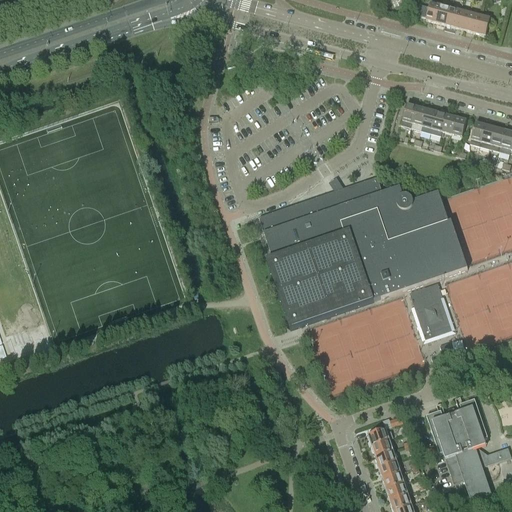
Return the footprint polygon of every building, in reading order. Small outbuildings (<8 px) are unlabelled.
[(426,22),(436,25),(440,7),(430,5),(426,22)] [(450,10),(440,7),(436,25),(446,27),(450,10)] [(460,13),(450,10),(446,27),(455,30),(460,13)] [(470,15),(460,13),(455,30),(465,33),(470,15)] [(480,18),(470,15),(465,33),(475,35),(480,18)] [(490,20),(480,18),(475,35),(485,38),(490,20)] [(402,123),(412,126),(417,109),(407,106),(402,123)] [(427,112),(417,109),(412,126),(422,129),(427,112)] [(431,136),(436,115),(427,112),(422,129),(421,134),(431,136)] [(440,139),(442,134),(446,117),(436,115),(431,136),(440,139)] [(456,120),(446,117),(442,134),(452,137),(456,120)] [(466,123),(456,120),(452,137),(462,139),(466,123)] [(480,149),(486,128),(475,125),(469,147),(480,149)] [(489,152),(495,130),(486,128),(480,149),(489,152)] [(499,155),(505,133),(495,130),(489,152),(499,155)] [(511,152),(511,147),(511,134),(505,133),(499,155),(509,158),(511,152)] [(328,202),(326,197),(259,220),(272,260),(266,262),(290,332),(310,325),(467,272),(451,224),(448,224),(438,195),(413,203),(412,202),(411,201),(410,200),(409,199),(408,199),(407,198),(405,198),(404,198),(403,199),(400,189),(382,195),(377,180),(366,183),(367,185),(345,193),(343,191),(328,202)] [(450,329),(447,321),(445,322),(439,305),(437,305),(436,302),(442,300),(438,286),(409,296),(425,344),(437,340),(435,333),(445,330),(450,329)] [(438,414),(426,419),(439,457),(443,455),(454,487),(464,483),(472,508),(493,501),(482,470),(511,460),(508,451),(487,458),(478,451),(486,448),(483,442),(487,440),(486,435),(482,425),(474,402),(462,406),(460,407),(457,408),(459,412),(445,417),(443,413),(441,414),(438,414)] [(389,423),(391,429),(403,426),(401,420),(389,423)] [(369,444),(371,449),(391,442),(387,431),(377,435),(376,433),(368,436),(370,442),(369,444)] [(391,442),(371,449),(373,455),(374,455),(376,459),(395,453),(391,442)] [(395,453),(376,459),(377,464),(376,465),(378,471),(398,463),(395,453)] [(398,463),(378,471),(380,476),(382,477),(383,481),(402,475),(398,463)] [(402,475),(383,481),(385,486),(384,487),(386,492),(406,486),(402,475)] [(406,486),(386,492),(388,498),(389,499),(391,503),(410,497),(406,486)] [(455,500),(466,496),(465,491),(454,495),(455,500)] [(410,497),(391,503),(392,507),(391,509),(392,511),(400,511),(413,508),(410,497)]
